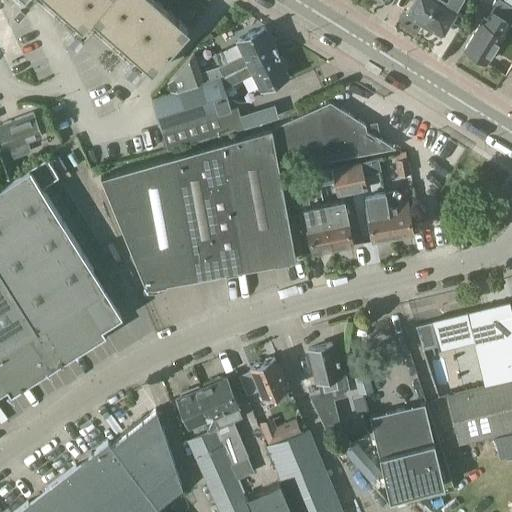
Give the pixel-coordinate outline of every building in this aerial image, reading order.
[(18,0),(13,7),(18,12),(25,4),(20,0),(18,0)] [(61,0),(57,6),(69,16),(83,0),(61,0)] [(83,0),(69,16),(81,27),(104,0),(83,0)] [(83,29),(86,24),(85,24),(91,17),(103,27),(127,0),(104,0),(81,27),(83,29)] [(127,0),(103,27),(115,38),(149,0),(127,0)] [(149,0),(115,38),(127,49),(164,6),(157,0),(149,0)] [(411,0),(404,12),(422,22),(434,0),(411,0)] [(459,0),(434,0),(422,22),(440,33),(459,0)] [(499,32),(505,23),(506,23),(510,22),(511,19),(511,7),(499,0),(495,0),(493,4),(496,5),(487,19),(484,18),(465,49),(485,62),(502,34),(499,32)] [(127,49),(139,59),(176,17),(164,6),(127,49)] [(152,71),(189,28),(176,17),(139,59),(152,71)] [(247,66),(278,52),(271,39),(272,36),(270,31),(267,30),(265,26),(237,40),(243,53),(227,61),(222,50),(215,54),(220,65),(201,71),(194,51),(168,81),(171,90),(224,73),(225,74),(247,66)] [(247,66),(225,74),(225,75),(153,98),(163,129),(162,129),(168,149),(237,128),(224,87),(253,73),(260,88),(264,86),(267,87),(271,85),(271,82),(278,79),(280,81),(284,79),(285,76),(288,74),(286,70),(289,67),(286,61),(282,61),(278,52),(247,66)] [(272,126),(223,139),(246,265),(297,256),(280,166),(396,145),(367,127),(366,121),(331,99),(272,126)] [(27,140),(41,135),(33,111),(0,123),(0,135),(5,149),(10,147),(13,157),(31,150),(27,140)] [(223,139),(174,153),(197,274),(246,265),(223,139)] [(15,173),(8,152),(0,155),(0,165),(3,176),(15,173)] [(197,274),(174,153),(101,173),(146,284),(197,274)] [(46,157),(0,186),(0,389),(8,384),(11,390),(104,331),(100,326),(103,324),(123,312),(41,184),(57,174),(46,157)] [(408,157),(406,158),(397,159),(400,175),(410,173),(408,157)] [(348,164),(354,193),(369,190),(363,160),(348,164)] [(354,193),(348,164),(333,167),(336,181),(340,196),(354,193)] [(333,167),(317,171),(320,184),(336,181),(333,167)] [(307,188),(304,174),(290,177),(295,205),(310,202),(307,188)] [(419,215),(410,217),(407,200),(401,201),(399,187),(385,189),(393,235),(413,232),(422,230),(419,215)] [(385,189),(372,192),(365,193),(367,206),(365,206),(371,239),(393,235),(385,189)] [(344,196),(325,200),(334,246),(354,242),(344,196)] [(325,200),(310,203),(304,204),(314,250),(334,246),(325,200)] [(501,371),(511,368),(511,315),(509,302),(434,320),(440,348),(454,344),(452,337),(490,328),(501,371)] [(312,391),(327,423),(335,421),(327,392),(352,386),(346,365),(342,366),(335,340),(311,346),(319,379),(321,379),(323,388),(312,391)] [(275,354),(251,364),(264,395),(277,389),(281,399),(291,395),(287,385),(288,385),(275,354)] [(355,377),(359,394),(373,390),(369,373),(355,377)] [(223,439),(232,462),(248,455),(233,420),(231,421),(226,410),(238,405),(226,376),(202,386),(218,427),(223,439)] [(511,377),(450,392),(462,440),(511,428),(511,377)] [(209,430),(218,427),(202,386),(177,396),(189,426),(204,419),(208,427),(209,430)] [(369,415),(391,503),(401,501),(399,494),(444,483),(424,401),(369,415)] [(163,511),(157,504),(184,482),(157,406),(112,441),(109,438),(13,511),(344,511),(309,427),(267,445),(282,482),(284,485),(296,511),(252,511),(221,440),(223,439),(218,427),(209,430),(208,427),(188,436),(221,511),(163,511)] [(286,419),(276,423),(272,414),(260,419),(269,441),(291,432),(286,419)] [(499,455),(511,451),(511,430),(494,435),(499,455)] [(376,467),(373,463),(356,444),(353,441),(344,449),(367,475),(376,467)] [(295,511),(284,485),(282,482),(247,496),(253,511),(295,511)]
